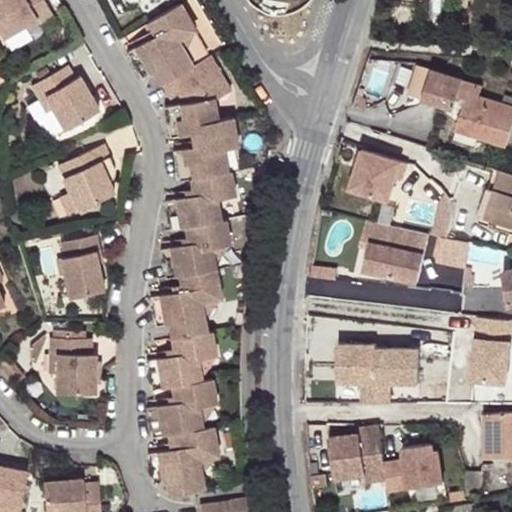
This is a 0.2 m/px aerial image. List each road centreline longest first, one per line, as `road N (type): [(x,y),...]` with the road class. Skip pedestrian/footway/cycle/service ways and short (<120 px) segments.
road 1 (residential): [(124,441),(130,288),(157,151),(152,125),(76,0)]
road 2 (secondary): [(294,511),(279,367),(280,281),(319,97)]
road 3 (unknown): [(280,281),(511,313)]
road 4 (residential): [(0,394),(30,427),(62,439),(124,441)]
road 5 (residential): [(229,0),(274,73),(319,97)]
